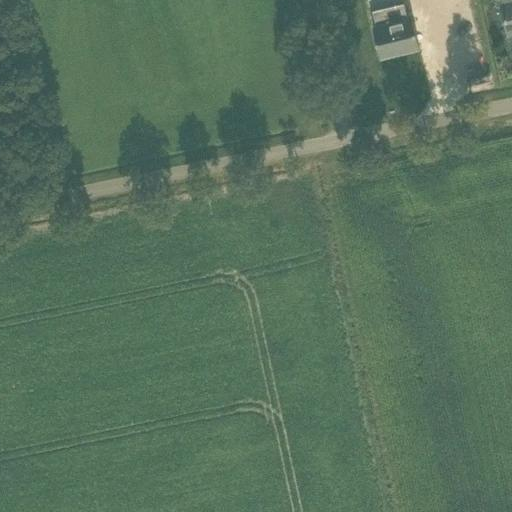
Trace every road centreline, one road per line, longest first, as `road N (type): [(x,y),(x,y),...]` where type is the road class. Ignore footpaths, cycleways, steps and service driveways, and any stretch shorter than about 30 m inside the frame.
road 1 (unclassified): [(0,211),(511,104)]
road 2 (track): [(347,141),(317,0)]
